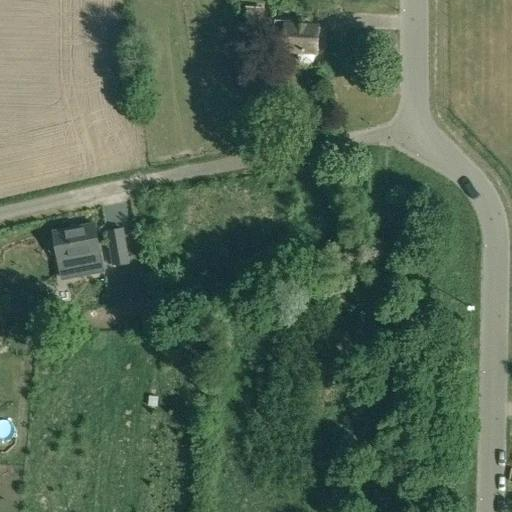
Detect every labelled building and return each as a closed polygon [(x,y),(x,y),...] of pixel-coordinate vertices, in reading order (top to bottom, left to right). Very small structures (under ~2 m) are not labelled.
[(261,40),(263,8),(247,7),(246,24),(238,24),(237,39),(261,40)] [(315,56),(315,53),(317,28),(284,26),(273,26),(273,38),(283,39),(282,51),(298,52),(298,57),(299,60),(304,62),(309,62),(313,60),(315,56)] [(253,85),(244,87),(246,99),(268,94),(266,83),(253,85)] [(53,233),(54,239),(49,240),(47,245),(48,252),(52,256),(57,255),(58,262),(85,257),(85,261),(100,258),(94,225),(53,233)] [(107,233),(113,266),(128,263),(123,230),(107,233)] [(138,302),(121,305),(124,321),(152,316),(148,293),(137,295),(138,302)]
